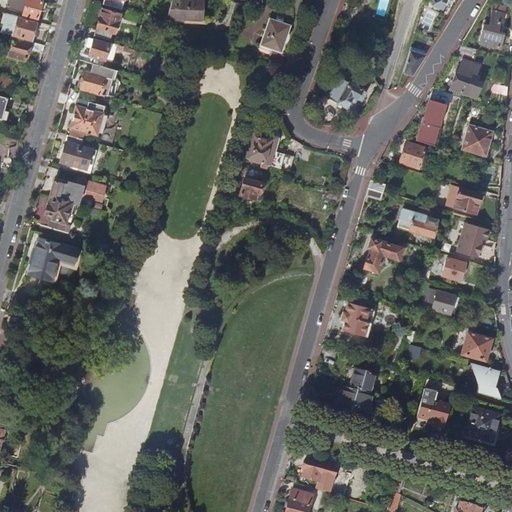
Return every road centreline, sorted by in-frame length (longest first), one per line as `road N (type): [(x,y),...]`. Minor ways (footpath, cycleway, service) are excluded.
road 1 (residential): [(258,511),(370,144)]
road 2 (residential): [(0,269),(75,0)]
road 3 (residential): [(331,0),(295,115),(309,134),(370,144)]
road 4 (residential): [(370,144),(472,0)]
road 5 (residential): [(511,204),(504,310),(511,358)]
